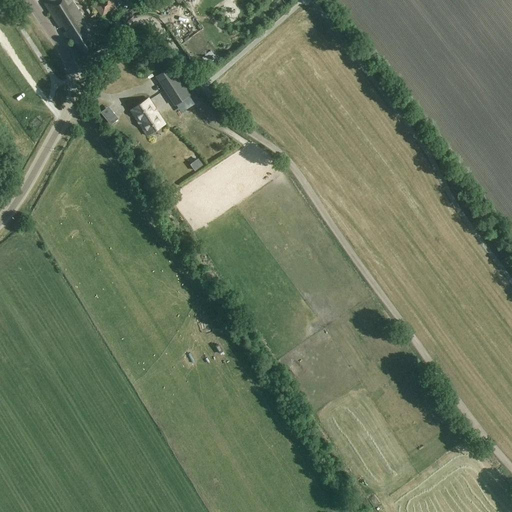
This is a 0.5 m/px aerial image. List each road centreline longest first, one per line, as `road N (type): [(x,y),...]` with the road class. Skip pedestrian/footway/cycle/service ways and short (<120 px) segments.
road 1 (track): [(511,469),(295,173),(205,90)]
road 2 (unclassified): [(205,90),(151,20),(133,24),(72,75)]
road 3 (tertiary): [(0,222),(69,107),(72,75)]
